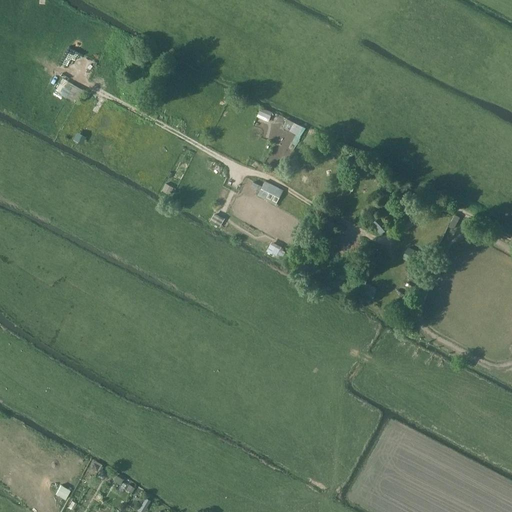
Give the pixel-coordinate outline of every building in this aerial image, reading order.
[(71,98),(76,88),(67,83),(62,92),(71,98)] [(261,108),(256,118),(268,123),(272,113),(261,108)] [(61,138),(71,143),(75,135),(65,130),(61,138)] [(165,183),(162,190),(170,195),(174,188),(165,183)] [(276,208),(283,193),(264,184),(257,198),(276,208)] [(219,227),(224,219),(214,213),(209,221),(219,227)] [(390,225),(381,215),(371,224),(380,234),(390,225)] [(362,240),(346,232),(341,243),(357,250),(362,240)] [(285,252),(280,249),(270,244),(267,251),(276,256),(277,255),(282,258),(285,252)] [(418,269),(424,257),(408,250),(402,261),(418,269)] [(91,468),(97,471),(99,466),(94,463),(91,468)] [(120,484),(123,479),(116,475),(113,480),(120,484)] [(131,493),(134,488),(129,484),(125,490),(131,493)] [(65,499),(70,490),(61,485),(55,494),(65,499)] [(145,510),(150,502),(143,498),(138,506),(145,510)]
